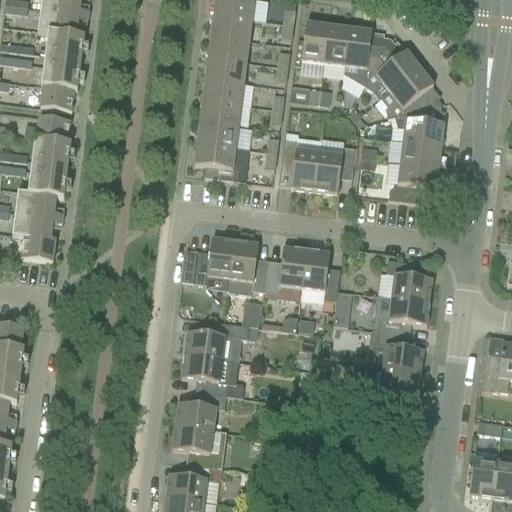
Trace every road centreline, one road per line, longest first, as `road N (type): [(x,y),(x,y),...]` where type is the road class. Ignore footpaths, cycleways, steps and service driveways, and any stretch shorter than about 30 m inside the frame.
road 1 (residential): [(139,511),(178,212),(469,247)]
road 2 (residential): [(24,511),(45,309),(0,295)]
road 3 (residential): [(437,511),(461,317)]
road 4 (residential): [(483,126),(391,10),(393,0)]
road 5 (unclassified): [(483,126),(507,0)]
road 6 (unclassified): [(483,0),(483,126)]
road 7 (residential): [(469,247),(483,126)]
